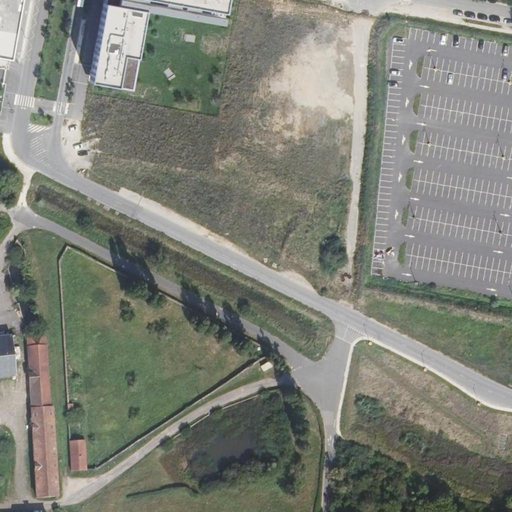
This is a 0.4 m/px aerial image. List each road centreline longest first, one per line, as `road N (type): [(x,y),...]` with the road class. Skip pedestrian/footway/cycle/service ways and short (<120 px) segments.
road 1 (tertiary): [(50,171),(350,320)]
road 2 (track): [(61,502),(48,226)]
road 3 (track): [(7,314),(15,335),(23,508)]
road 4 (tertiary): [(43,0),(18,144),(26,159),(50,171)]
road 5 (tertiary): [(350,320),(511,397)]
road 6 (tertiary): [(50,171),(80,0)]
road 7 (residential): [(322,511),(336,385)]
